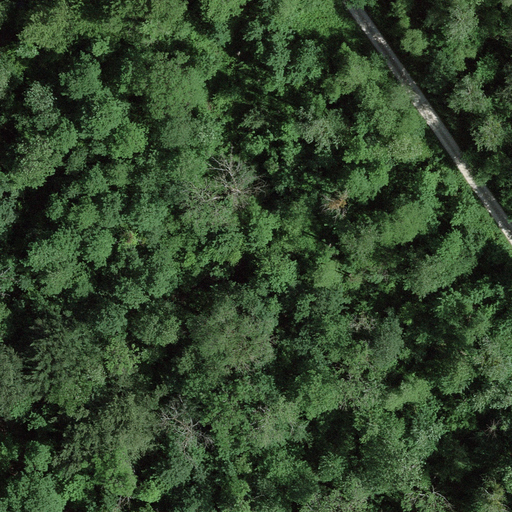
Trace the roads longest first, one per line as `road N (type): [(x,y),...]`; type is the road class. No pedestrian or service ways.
road 1 (track): [(346,0),(511,240)]
road 2 (track): [(71,511),(0,408)]
